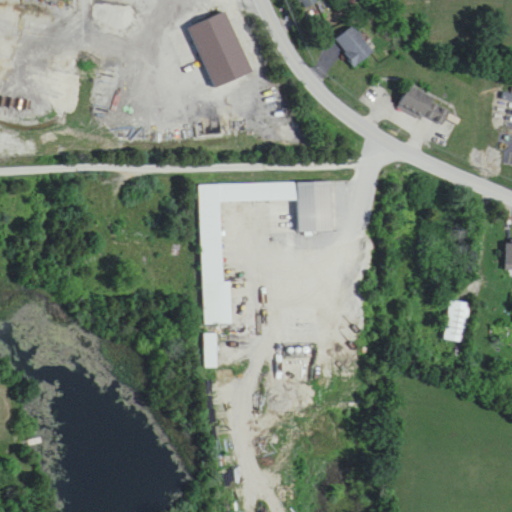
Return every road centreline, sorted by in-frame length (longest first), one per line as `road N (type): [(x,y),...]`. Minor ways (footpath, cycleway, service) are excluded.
road 1 (residential): [(386,143),(312,154),(0,161)]
road 2 (tertiary): [(511,194),(386,143),(339,110),(293,61),(264,0)]
